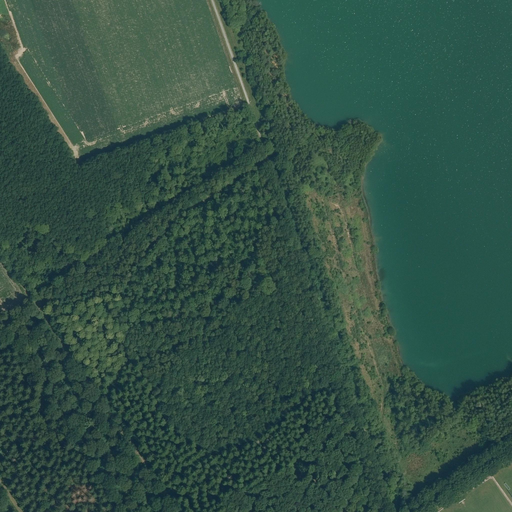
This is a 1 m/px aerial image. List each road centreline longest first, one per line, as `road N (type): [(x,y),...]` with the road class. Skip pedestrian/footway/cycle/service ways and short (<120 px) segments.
road 1 (track): [(35,303),(107,285),(184,213),(269,161)]
road 2 (track): [(92,386),(178,511)]
road 3 (track): [(0,460),(42,407),(92,386)]
